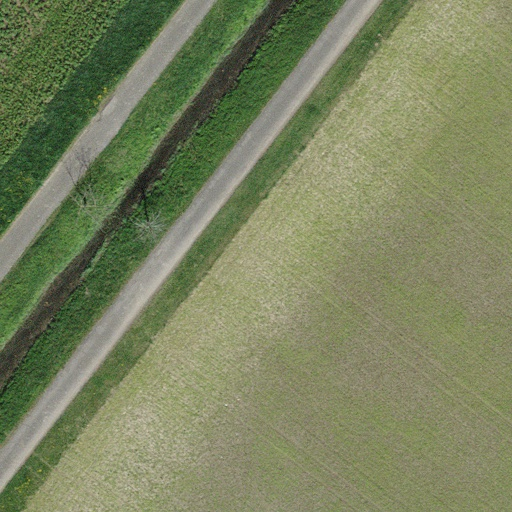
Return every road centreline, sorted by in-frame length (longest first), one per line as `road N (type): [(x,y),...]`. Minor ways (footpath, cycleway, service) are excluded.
road 1 (track): [(364,0),(0,479)]
road 2 (track): [(0,260),(199,0)]
